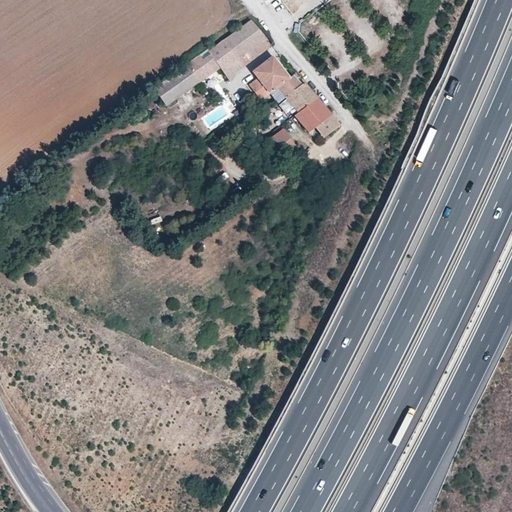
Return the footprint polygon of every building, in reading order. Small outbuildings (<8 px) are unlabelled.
[(271,45),(251,20),(209,52),(207,52),(218,67),(228,82),(231,80),(235,71),(271,45)] [(209,52),(207,50),(185,65),(186,66),(197,82),(218,67),(207,52),(209,52)] [(297,76),(295,73),(292,75),(290,73),(287,75),(273,57),(253,72),(258,79),(249,86),(260,101),(270,93),(278,102),(285,98),(300,85),(294,79),(297,76)] [(166,105),(197,82),(186,66),(154,89),(166,105)] [(303,83),(300,85),(285,98),(298,113),(294,116),(309,133),(316,127),(324,137),(339,126),(303,83)] [(285,129),(284,127),(282,124),(263,138),(266,142),(283,130),(285,129)] [(283,130),(266,142),(261,147),(273,164),(295,147),(283,130)]
